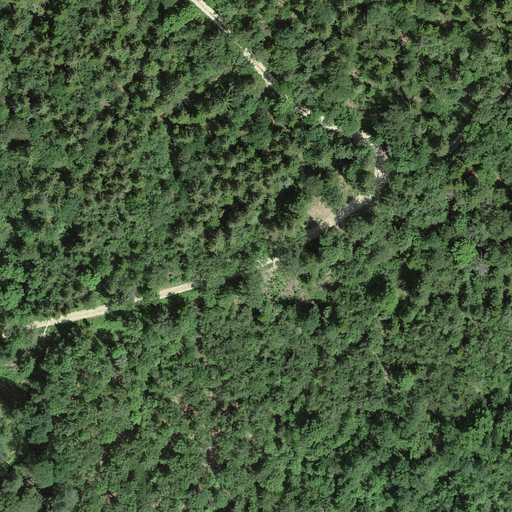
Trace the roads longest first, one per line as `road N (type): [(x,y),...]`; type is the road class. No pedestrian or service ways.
road 1 (track): [(0,334),(129,304),(290,250),(372,192),(384,172),(377,146),(315,118),(278,89),(193,0)]
road 2 (track): [(0,477),(69,481),(169,506),(248,495),(318,511)]
road 3 (track): [(378,511),(457,466),(511,391)]
road 4 (track): [(384,172),(429,161),(511,82)]
